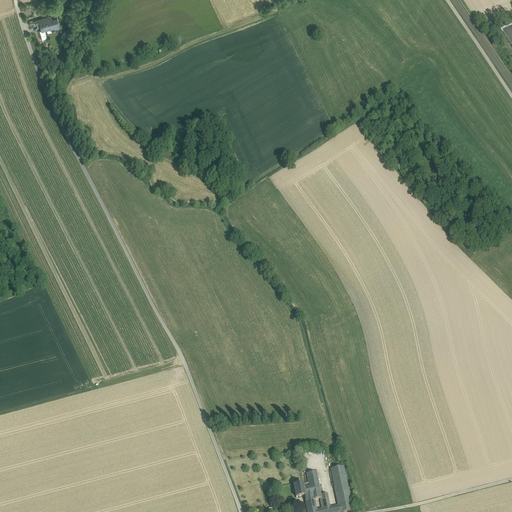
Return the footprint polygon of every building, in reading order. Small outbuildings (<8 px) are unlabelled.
[(42,40),(47,38),(45,32),(45,31),(45,30),(54,27),(55,29),(60,27),(57,18),(52,20),(51,16),(35,21),(36,25),(40,24),(42,31),(40,31),(42,40)] [(344,467),(330,470),(338,506),(339,511),(344,511),(353,510),(344,467)] [(317,472),(306,474),(308,487),(311,501),(320,499),(322,499),(321,496),(317,472)] [(311,501),(308,487),(304,488),(303,483),(293,485),(296,498),(304,496),(305,503),(311,502),(311,501)] [(328,494),(321,496),(322,499),(320,499),(321,509),(330,507),(328,494)] [(311,502),(305,503),(306,511),(316,511),(316,510),(315,500),(311,501),(311,502)]
